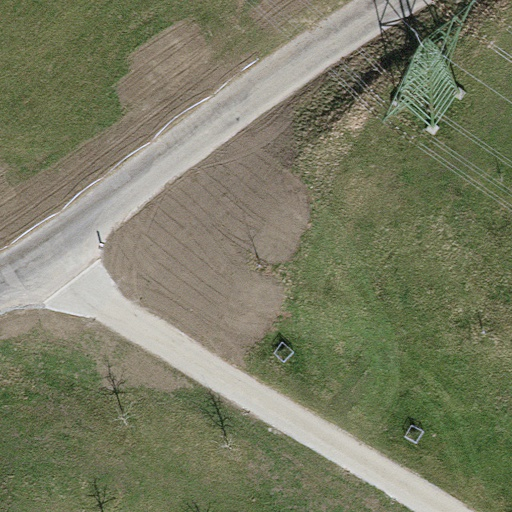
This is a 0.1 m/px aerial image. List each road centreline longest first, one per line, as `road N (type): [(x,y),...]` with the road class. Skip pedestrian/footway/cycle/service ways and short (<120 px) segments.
road 1 (unclassified): [(0,284),(41,264),(309,55),(403,0)]
road 2 (track): [(41,264),(433,511)]
